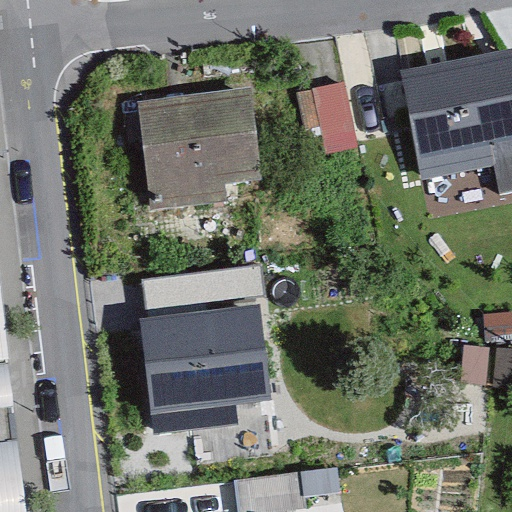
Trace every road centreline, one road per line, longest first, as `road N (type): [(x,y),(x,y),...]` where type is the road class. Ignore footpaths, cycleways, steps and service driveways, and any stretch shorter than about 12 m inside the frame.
road 1 (residential): [(87,511),(34,42)]
road 2 (residential): [(34,42),(430,0)]
